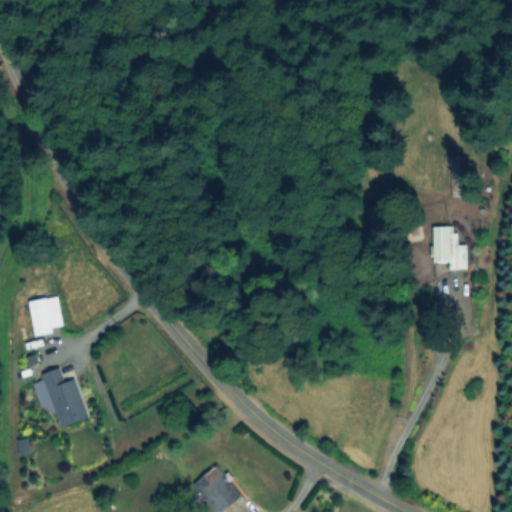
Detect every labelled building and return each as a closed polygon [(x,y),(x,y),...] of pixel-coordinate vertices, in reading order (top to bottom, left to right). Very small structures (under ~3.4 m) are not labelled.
[(465,196),(454,197),(451,160),(462,159),(465,196)] [(458,233),(458,246),(469,246),(468,267),(451,267),(451,261),(434,261),(434,257),(430,257),(430,245),(434,245),(434,227),(454,227),(454,233),(458,233)] [(54,333),(37,337),(29,301),(59,295),(65,323),(52,326),(54,333)] [(35,355),(28,357),(24,338),(31,337),(35,355)] [(44,372),(60,366),(65,380),(74,377),(89,417),(63,426),(44,372)] [(49,416),(43,418),(40,409),(47,408),(49,416)] [(39,426),(25,428),(24,420),(37,418),(39,426)] [(59,438),(47,440),(44,424),(56,422),(59,438)] [(244,495),(223,511),(217,511),(192,481),(216,462),(244,495)]
